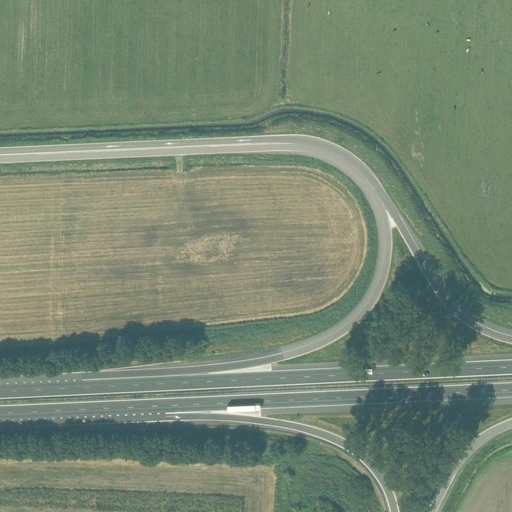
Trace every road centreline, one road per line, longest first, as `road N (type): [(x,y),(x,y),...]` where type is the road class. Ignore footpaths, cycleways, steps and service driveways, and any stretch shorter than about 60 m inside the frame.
road 1 (motorway): [(511,368),(79,388)]
road 2 (motorway): [(375,191),(387,242),(381,280),(360,317),(340,333),(251,363),(79,388)]
road 3 (motorway): [(0,155),(310,145),(345,161),(375,191)]
road 4 (motorway): [(164,406),(511,390)]
road 5 (motorway): [(164,406),(292,423),(343,443),(383,479),(394,511)]
road 6 (motorway): [(511,340),(454,312),(375,191)]
road 7 (motorway): [(0,414),(164,406)]
road 8 (motorway): [(432,511),(466,453),(511,423)]
